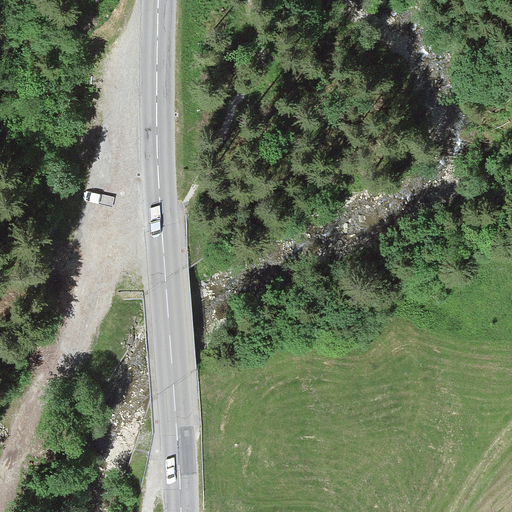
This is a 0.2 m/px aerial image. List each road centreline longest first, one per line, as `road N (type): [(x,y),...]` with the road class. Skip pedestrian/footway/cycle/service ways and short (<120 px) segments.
road 1 (secondary): [(157,0),(156,145),(179,511)]
road 2 (track): [(156,145),(116,190),(86,306),(21,425),(0,491)]
